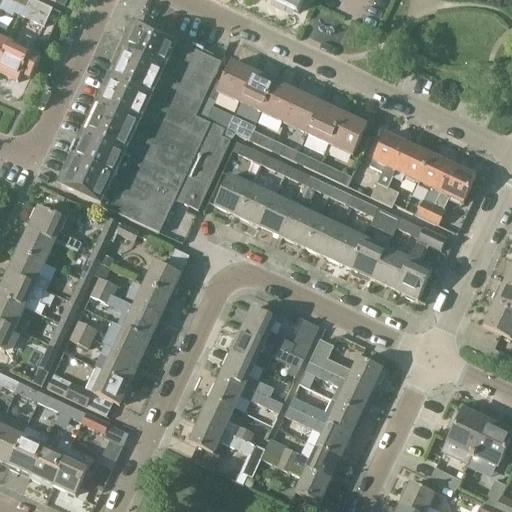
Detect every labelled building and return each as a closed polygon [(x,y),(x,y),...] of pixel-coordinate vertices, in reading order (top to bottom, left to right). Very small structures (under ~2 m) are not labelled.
[(5,0),(6,0),(26,10),(30,1),(28,0),(5,0)] [(269,0),(268,1),(298,15),(305,1),(314,5),(316,0),(269,0)] [(22,18),(45,28),(53,12),(30,1),(26,10),(22,18)] [(138,29),(126,53),(210,91),(221,66),(155,36),(156,34),(143,28),(142,31),(138,29)] [(0,66),(10,45),(0,40),(0,66)] [(41,60),(10,45),(0,66),(0,76),(18,85),(22,77),(31,81),(41,60)] [(126,53),(113,81),(190,118),(183,132),(228,153),(231,146),(222,142),(226,135),(220,132),(197,121),(206,99),(210,91),(126,53)] [(217,95),(240,106),(254,75),(231,65),(217,95)] [(240,106),(262,116),(277,86),(254,75),(240,106)] [(113,81),(101,108),(222,166),(228,153),(183,132),(190,118),(113,81)] [(262,116),(285,127),(299,96),(277,86),(262,116)] [(285,127),(307,138),(322,107),(299,96),(285,127)] [(197,121),(220,132),(225,122),(212,116),(218,105),(206,99),(197,121)] [(307,138),(330,148),(344,118),(322,107),(307,138)] [(101,108),(88,135),(186,182),(209,193),(222,166),(101,108)] [(344,118),(330,148),(353,159),(367,128),(344,118)] [(237,137),(250,143),(254,133),(241,127),(237,137)] [(250,143),(272,154),(277,144),(254,133),(250,143)] [(88,135),(75,162),(173,209),(175,204),(186,182),(88,135)] [(393,181),(396,175),(408,148),(386,137),(370,171),(383,176),(393,181)] [(272,154),(295,165),(299,154),(277,144),(272,154)] [(419,186),(431,158),(408,148),(396,175),(393,181),(402,185),(405,179),(419,186)] [(239,158),(262,168),(266,159),(243,149),(239,158)] [(295,165),(317,175),(322,165),(299,154),(295,165)] [(419,186),(441,196),(453,169),(431,158),(419,186)] [(262,168),(284,179),(288,170),(266,159),(262,168)] [(173,209),(75,162),(62,191),(159,237),(173,209)] [(322,165),(317,175),(350,190),(354,180),(322,165)] [(435,210),(428,224),(439,229),(446,215),(444,214),(450,200),(464,207),(477,179),(453,169),(441,196),(435,210)] [(284,179),(306,189),(311,180),(288,170),(284,179)] [(215,209),(238,220),(252,189),(255,182),(245,177),(242,185),(229,179),(215,209)] [(315,193),(329,200),(333,190),(311,180),(306,189),(315,193)] [(186,182),(175,204),(198,215),(199,214),(209,193),(186,182)] [(378,186),(372,201),(382,205),(389,191),(378,186)] [(238,220),(260,230),(274,200),(252,189),(238,220)] [(315,193),(306,189),(300,204),(308,207),(315,193)] [(329,200),(351,210),(356,201),(333,190),(329,200)] [(400,196),(389,191),(382,205),(394,211),(400,196)] [(260,230),(282,241),(297,210),(274,200),(260,230)] [(351,210),(374,220),(378,211),(356,201),(351,210)] [(417,219),(428,224),(435,210),(424,205),(417,219)] [(28,233),(56,246),(78,256),(82,247),(60,237),(70,215),(56,209),(52,217),(39,211),(28,233)] [(282,241),(305,251),(319,221),(297,210),(282,241)] [(374,220),(396,231),(400,222),(378,211),(374,220)] [(110,221),(91,262),(100,266),(104,257),(119,225),(110,221)] [(305,251),(327,262),(341,231),(319,221),(305,251)] [(396,231),(419,242),(423,232),(400,222),(396,231)] [(117,236),(135,245),(140,236),(121,227),(117,236)] [(327,262),(350,272),(364,242),(341,231),(327,262)] [(409,263),(395,293),(418,304),(432,274),(421,268),(430,249),(441,254),(447,243),(423,232),(419,242),(409,263)] [(28,233),(18,255),(46,267),(56,246),(28,233)] [(372,283),(386,252),(364,242),(350,272),(352,274),(352,278),(359,281),(362,278),(372,283)] [(372,283),(395,293),(409,263),(386,252),(372,283)] [(18,255),(8,276),(44,294),(50,283),(41,278),(46,267),(18,255)] [(104,257),(100,266),(110,271),(114,262),(104,257)] [(91,262),(81,284),(90,288),(100,266),(91,262)] [(179,291),(177,287),(182,278),(155,265),(145,288),(171,300),(173,297),(177,296),(179,291)] [(0,293),(0,299),(25,311),(41,318),(45,308),(39,305),(44,294),(8,276),(0,293)] [(101,281),(96,291),(115,300),(120,290),(101,281)] [(81,284),(70,306),(79,310),(90,288),(81,284)] [(496,305),(495,308),(511,315),(511,289),(505,286),(501,295),(497,295),(494,302),(496,305)] [(170,302),(171,300),(145,288),(135,309),(161,322),(165,314),(169,315),(174,304),(170,302)] [(115,300),(96,291),(92,300),(111,309),(115,300)] [(0,299),(0,325),(15,333),(25,311),(0,299)] [(70,306),(60,327),(69,331),(79,310),(70,306)] [(511,315),(495,308),(484,330),(511,343),(511,315)] [(135,309),(125,331),(151,343),(152,342),(155,343),(161,332),(157,330),(161,322),(135,309)] [(242,334),(305,363),(315,341),(301,335),(295,348),(270,336),(277,323),(253,312),(242,334)] [(15,333),(0,325),(0,352),(5,355),(15,333)] [(80,326),(76,335),(95,344),(100,335),(80,326)] [(60,327),(50,349),(59,353),(69,331),(60,327)] [(125,331),(114,353),(141,365),(151,343),(125,331)] [(232,356),(256,368),(261,356),(279,365),(280,364),(300,373),(305,363),(242,334),(238,343),(234,343),(229,352),(232,356)] [(95,344),(76,335),(72,345),(91,354),(95,344)] [(328,363),(334,350),(320,344),(310,366),(373,395),(377,386),(379,387),(381,387),(385,378),(385,375),(382,374),(383,373),(359,361),(353,375),(328,363)] [(59,353),(50,349),(40,371),(49,375),(59,353)] [(111,361),(104,375),(131,387),(141,365),(114,353),(106,349),(102,357),(111,361)] [(232,356),(221,378),(271,402),(275,393),(250,381),(256,368),(232,356)] [(344,394),(338,406),(362,417),(373,395),(310,366),(306,376),(344,394)] [(97,371),(87,394),(54,378),(48,392),(87,411),(94,397),(120,409),(124,400),(127,402),(133,390),(130,389),(131,387),(104,375),(97,371)] [(0,387),(16,395),(20,386),(0,376),(0,387)] [(221,378),(211,400),(235,412),(241,399),(280,417),(284,408),(271,402),(221,378)] [(16,395),(38,405),(42,396),(20,386),(16,395)] [(38,405),(60,416),(64,407),(42,396),(38,405)] [(211,400),(201,423),(231,437),(236,428),(229,424),(235,412),(211,400)] [(364,420),(361,419),(362,417),(338,406),(329,402),(323,415),(294,401),(289,410),(352,440),(356,430),(358,431),(361,430),(365,422),(364,420)] [(60,416),(83,427),(87,417),(64,407),(60,416)] [(317,450),(341,461),(342,460),(344,461),(347,461),(350,452),(350,450),(347,449),(352,440),(289,410),(285,420),(323,438),(317,450)] [(447,446),(472,458),(488,425),(462,413),(447,446)] [(87,417),(83,427),(105,437),(109,428),(87,417)] [(261,463),(265,454),(266,453),(250,446),(236,439),(231,437),(201,423),(190,446),(214,457),(220,445),(261,464),(261,463)] [(511,436),(488,425),(472,458),(498,470),(511,439),(511,436)] [(0,428),(0,464),(8,468),(22,439),(0,429),(0,428)] [(240,430),(236,439),(250,446),(254,436),(240,430)] [(22,474),(30,478),(44,449),(46,444),(39,440),(36,446),(22,439),(8,468),(10,469),(10,473),(19,477),(22,474)] [(44,484),(53,489),(70,452),(72,448),(62,443),(57,455),(44,449),(30,478),(33,479),(32,483),(41,487),(44,484)] [(270,444),(266,453),(265,454),(282,461),(331,484),(341,461),(317,450),(311,463),(270,444)] [(70,452),(53,489),(76,500),(93,462),(70,452)] [(265,454),(261,463),(277,471),(302,482),(296,496),(320,507),(331,484),(282,461),(265,454)] [(244,471),(237,485),(243,488),(248,479),(253,481),(255,476),(250,474),(244,471)] [(431,482),(456,493),(461,483),(435,471),(431,482)] [(248,480),(244,488),(252,491),(255,484),(248,480)] [(487,505),(498,510),(509,487),(498,482),(487,505)] [(400,509),(406,511),(431,511),(428,511),(435,497),(411,486),(400,509)]
